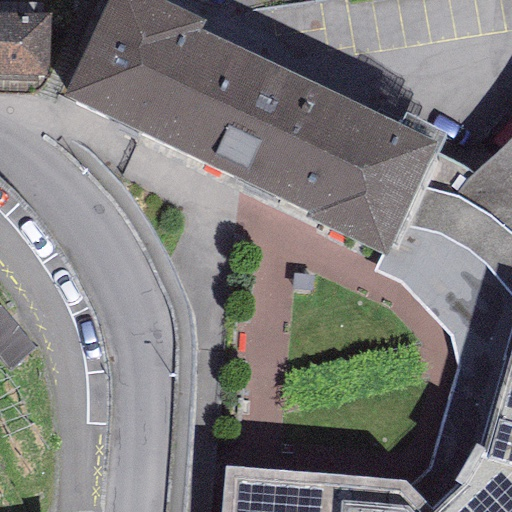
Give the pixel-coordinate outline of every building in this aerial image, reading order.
[(206,21),(161,0),(108,0),(63,96),(309,214),(306,219),(383,257),(434,153),(438,144),(200,32),(206,21)] [(48,77),(50,15),(0,13),(0,80),(36,82),(36,77),(48,77)] [(431,468),(408,487),(431,511),(434,511),(463,489),(454,481),(475,444),(483,449),(511,348),(511,139),(473,175),(434,153),(383,257),(376,272),(401,282),(450,337),(456,367),(431,468)] [(31,352),(0,316),(0,359),(8,369),(31,352)] [(403,483),(224,466),(220,511),(511,511),(511,348),(483,449),(475,444),(454,481),(463,489),(434,511),(431,511),(408,487),(403,483)]
